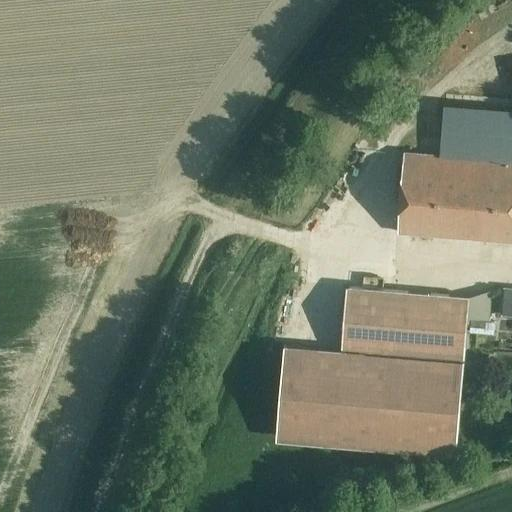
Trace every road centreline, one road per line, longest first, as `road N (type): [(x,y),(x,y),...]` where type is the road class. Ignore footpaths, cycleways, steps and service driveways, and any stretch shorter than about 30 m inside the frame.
road 1 (track): [(163,201),(306,247),(414,108),(511,28)]
road 2 (track): [(225,217),(176,291),(95,511)]
